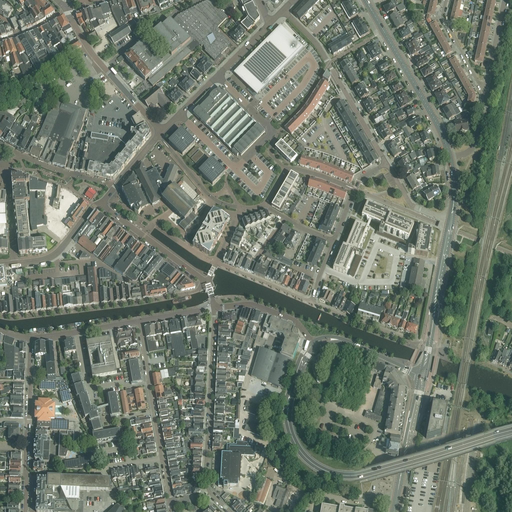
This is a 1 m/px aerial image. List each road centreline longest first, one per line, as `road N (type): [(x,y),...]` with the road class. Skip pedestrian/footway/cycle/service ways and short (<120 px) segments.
road 1 (secondary): [(312,346),(287,413),(298,450),(318,468),(355,476),(511,431)]
road 2 (residential): [(229,511),(206,484),(214,308)]
road 3 (residential): [(311,302),(216,262),(241,207),(263,205),(285,218)]
road 4 (residential): [(206,283),(142,300),(0,315)]
road 5 (residential): [(314,489),(274,446),(267,403),(245,395),(260,332)]
road 6 (residential): [(386,163),(317,44),(282,10)]
road 7 (unclassified): [(375,499),(378,456),(312,427),(335,362)]
road 8 (secondary): [(450,156),(365,0)]
road 9 (unclassified): [(160,131),(95,58),(65,10)]
road 10 (residential): [(206,283),(99,203)]
road 11 (residential): [(30,383),(24,511)]
road 12 (secondary): [(429,344),(451,220)]
road 13 (secondary): [(396,499),(422,376)]
road 14 (residential): [(429,344),(311,302)]
road 15 (residential): [(149,383),(89,389),(76,332)]
